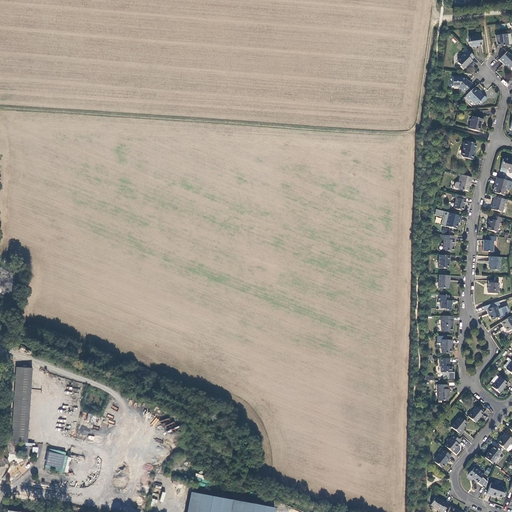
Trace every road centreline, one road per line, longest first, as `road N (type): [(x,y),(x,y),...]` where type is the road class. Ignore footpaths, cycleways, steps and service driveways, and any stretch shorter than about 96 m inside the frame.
road 1 (track): [(440,19),(417,128),(408,132),(0,107)]
road 2 (residential): [(495,135),(468,293),(491,346),(474,381),(501,412)]
road 3 (residential): [(501,412),(458,463),(455,479),(459,491),(502,511)]
